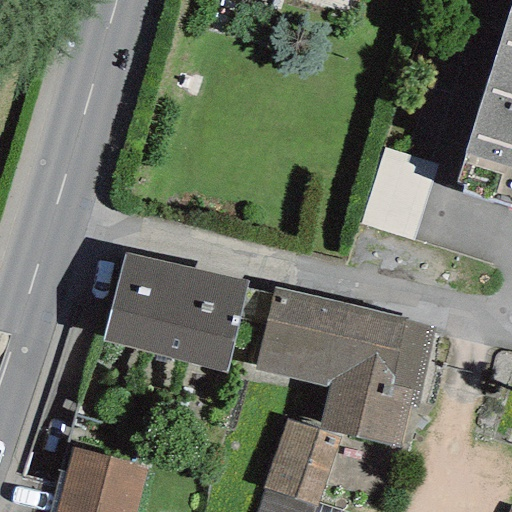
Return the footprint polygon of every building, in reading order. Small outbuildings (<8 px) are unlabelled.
[(511,0),(455,182),(465,185),(462,194),(511,210),(511,0)] [(246,281),(125,255),(103,342),(224,373),(246,281)] [(405,319),(274,289),(255,371),(327,388),(317,430),(399,449),(409,405),(415,406),(433,328),(404,321),(405,319)] [(263,489),(316,506),(338,440),(285,422),(263,489)] [(133,511),(146,466),(71,447),(53,511),(133,511)] [(255,511),(313,511),(316,506),(263,489),(255,511)]
